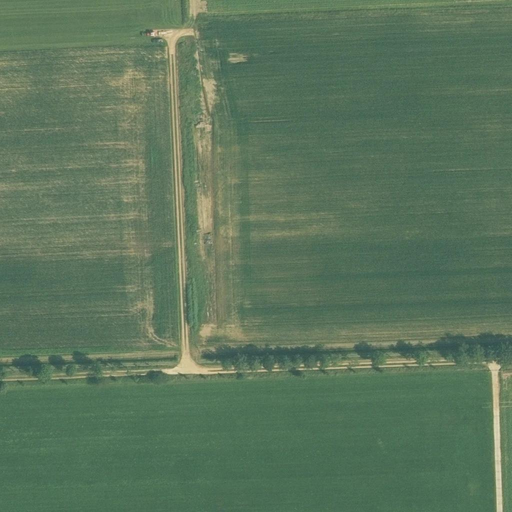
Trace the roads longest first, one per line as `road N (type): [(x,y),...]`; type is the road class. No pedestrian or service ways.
road 1 (track): [(511,360),(0,377)]
road 2 (track): [(186,371),(170,30)]
road 3 (track): [(494,360),(499,511)]
